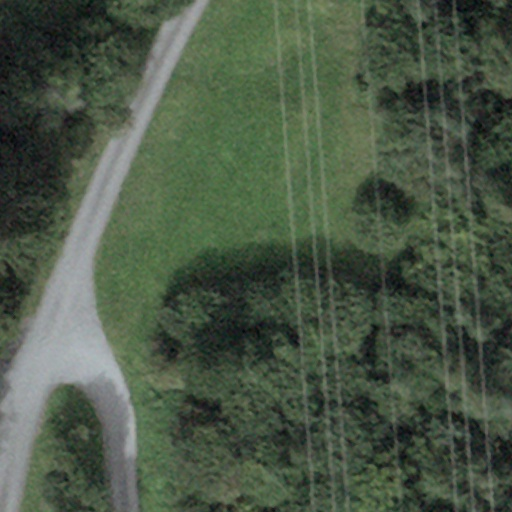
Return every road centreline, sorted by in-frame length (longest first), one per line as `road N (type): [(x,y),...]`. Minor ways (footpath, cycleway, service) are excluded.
road 1 (track): [(199,0),(82,278)]
road 2 (track): [(82,278),(150,511)]
road 3 (track): [(17,511),(82,278)]
